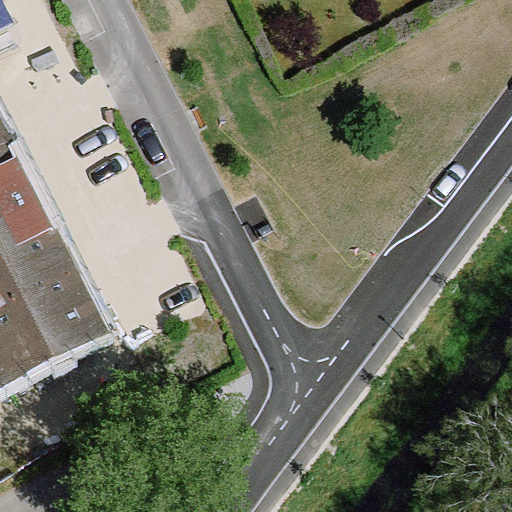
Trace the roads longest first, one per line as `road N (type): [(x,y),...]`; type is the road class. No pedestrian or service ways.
road 1 (residential): [(302,404),(105,0)]
road 2 (residential): [(302,404),(511,131)]
road 3 (residential): [(221,511),(302,404)]
